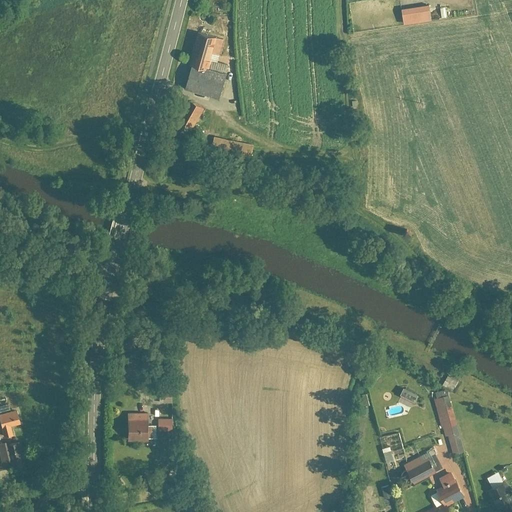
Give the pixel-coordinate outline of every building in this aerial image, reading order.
[(429,4),(402,8),(404,23),(431,20),(429,4)] [(220,35),(193,27),(182,65),(185,65),(179,89),(214,98),(225,60),(213,57),(220,35)] [(197,106),(185,100),(171,125),(183,132),(197,106)] [(206,152),(247,159),(249,143),(209,136),(206,152)] [(451,391),(457,381),(446,375),(440,385),(451,391)] [(395,394),(409,402),(413,395),(399,386),(395,394)] [(169,401),(169,390),(156,389),(156,401),(169,401)] [(446,394),(432,397),(447,455),(461,451),(446,394)] [(144,405),(121,405),(121,433),(143,433),(143,431),(150,431),(150,423),(162,423),(162,412),(144,412),(144,405)] [(0,427),(18,424),(16,409),(0,411),(0,427)] [(16,438),(0,442),(0,456),(3,466),(22,461),(16,438)] [(383,462),(391,460),(387,445),(379,448),(383,462)] [(429,455),(404,468),(413,484),(437,471),(429,455)] [(452,471),(438,477),(442,485),(437,487),(444,502),(424,511),(452,511),(448,504),(464,496),(452,471)] [(511,502),(501,480),(487,487),(499,511),(509,511),(511,511),(511,502)] [(379,487),(382,498),(387,496),(384,486),(379,487)]
